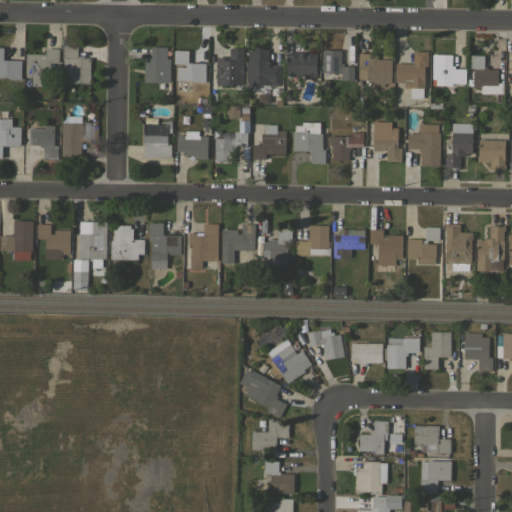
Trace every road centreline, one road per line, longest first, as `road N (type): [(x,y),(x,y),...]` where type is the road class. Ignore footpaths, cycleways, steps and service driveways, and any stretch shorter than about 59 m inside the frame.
road 1 (residential): [(0,188),(511,198)]
road 2 (residential): [(0,13),(511,20)]
road 3 (residential): [(114,188),(117,0)]
road 4 (residential): [(324,401),(511,401)]
